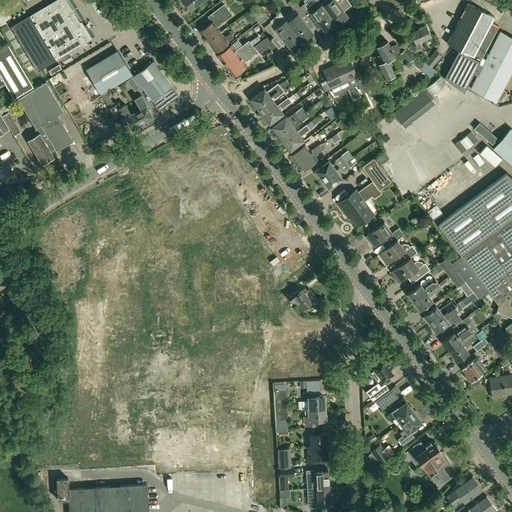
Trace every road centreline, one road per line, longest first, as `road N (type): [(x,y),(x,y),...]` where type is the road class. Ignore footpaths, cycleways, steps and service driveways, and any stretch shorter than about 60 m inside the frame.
road 1 (secondary): [(218,93),(0,229)]
road 2 (tertiary): [(370,298),(218,93)]
road 3 (residential): [(437,0),(218,93)]
road 4 (residential): [(360,511),(352,323),(370,298)]
road 5 (tertiary): [(480,446),(370,298)]
